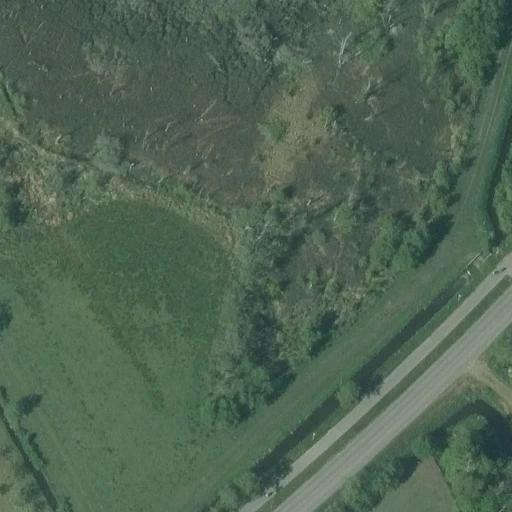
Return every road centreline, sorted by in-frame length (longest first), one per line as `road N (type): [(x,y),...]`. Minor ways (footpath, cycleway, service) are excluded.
road 1 (track): [(511,10),(463,213),(441,257),(162,511)]
road 2 (tertiary): [(292,511),(511,304)]
road 3 (track): [(89,511),(0,355)]
